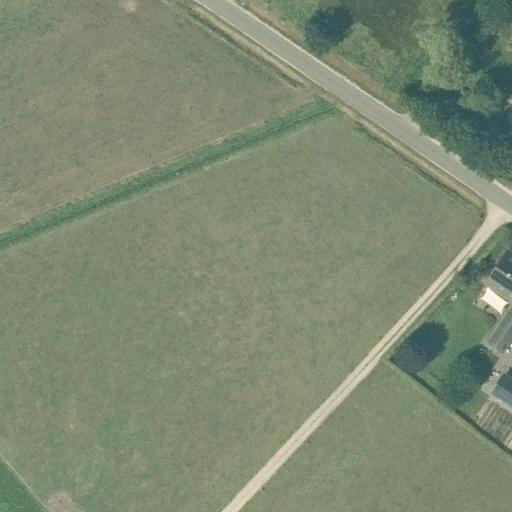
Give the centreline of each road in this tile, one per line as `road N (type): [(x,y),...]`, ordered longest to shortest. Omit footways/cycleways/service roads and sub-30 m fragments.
road 1 (unclassified): [(225,511),(508,203)]
road 2 (unclassified): [(508,203),(206,0)]
